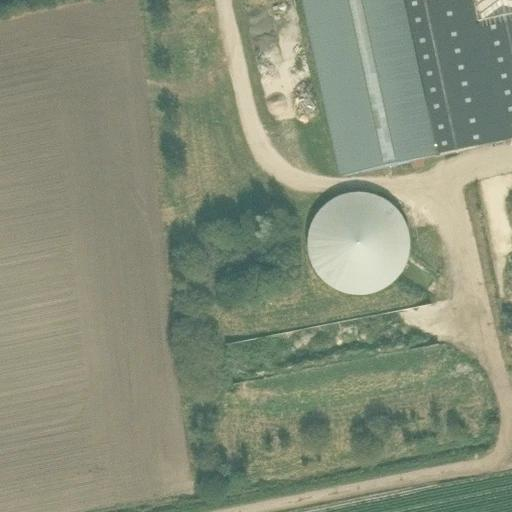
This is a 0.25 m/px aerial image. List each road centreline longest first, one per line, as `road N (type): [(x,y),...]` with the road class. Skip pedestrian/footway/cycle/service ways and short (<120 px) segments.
road 1 (track): [(255,511),(511,456)]
road 2 (track): [(511,429),(443,178)]
